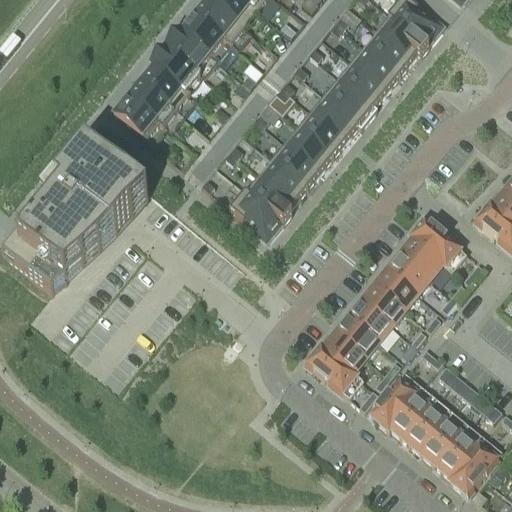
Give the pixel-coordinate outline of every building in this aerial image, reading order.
[(232,0),(211,0),(207,6),(244,36),(257,20),(232,0)] [(268,0),(232,0),(257,20),(272,2),(268,0)] [(316,0),(308,0),(306,2),(315,9),(320,3),(316,0)] [(368,6),(361,0),(359,0),(355,5),(363,12),(368,6)] [(448,0),(459,9),(466,0),(448,0)] [(307,3),(300,11),(311,20),(317,12),(307,3)] [(439,33),(403,3),(389,19),(426,49),(439,33)] [(207,6),(193,22),(230,53),(244,36),(207,6)] [(426,49),(389,19),(376,36),(413,66),(417,61),(420,63),(428,53),(425,51),(426,49)] [(193,22),(180,38),(217,69),(230,53),(193,22)] [(339,25),(334,31),(342,37),(347,31),(339,25)] [(329,37),(337,43),(342,37),(334,31),(329,37)] [(413,66),(376,36),(374,38),(380,44),(369,57),(363,52),(399,82),(413,66)] [(179,37),(164,55),(203,86),(217,69),(180,38),(179,37)] [(399,82),(363,52),(349,69),(386,99),(399,82)] [(164,55),(150,72),(151,74),(188,104),(203,86),(164,55)] [(321,62),(314,56),(309,62),(316,69),(321,62)] [(373,114),(386,99),(349,69),(348,70),(354,75),(343,89),(337,84),(336,85),(375,117),(376,116),(373,114)] [(151,74),(139,89),(176,119),(188,104),(151,74)] [(307,80),(299,74),(294,80),(302,86),(307,80)] [(362,134),(375,117),(336,85),(322,101),(362,134)] [(139,89),(127,104),(163,134),(176,119),(139,89)] [(294,96),(286,90),(281,96),(289,102),(294,96)] [(289,102),(281,96),(276,102),(284,108),(289,102)] [(309,118),(345,148),(357,133),(360,136),(362,134),(322,101),(309,118)] [(127,104),(113,121),(139,142),(149,151),(163,134),(127,104)] [(345,148),(309,118),(296,134),(332,164),(345,148)] [(255,128),(263,134),(268,128),(260,122),(255,128)] [(263,134),(255,128),(250,134),(258,140),(263,134)] [(332,164),(296,134),(294,136),(300,140),(289,155),(283,150),(282,151),(319,180),(332,164)] [(319,180),(282,151),(269,167),(275,172),(305,197),(319,180)] [(242,160),(234,153),(229,159),(237,166),(242,160)] [(41,209),(0,256),(0,261),(46,300),(74,277),(92,262),(126,230),(145,208),(135,200),(84,159),(55,194),(41,209)] [(237,166),(229,159),(224,165),(232,172),(237,166)] [(292,213),(305,197),(275,172),(264,186),(258,181),(255,183),(292,213)] [(242,200),(278,230),(279,228),(282,231),(291,221),(288,218),(292,213),(255,183),(242,200)] [(206,187),(201,194),(209,200),(214,194),(206,187)] [(511,204),(504,199),(492,213),(490,211),(489,212),(511,231),(511,204)] [(278,230),(242,200),(229,216),(265,246),(278,230)] [(511,231),(489,212),(475,229),(482,235),(497,247),(511,259),(511,231)] [(410,244),(452,279),(466,262),(446,246),(446,245),(431,233),(430,233),(423,228),(410,244)] [(430,287),(442,273),(451,280),(452,279),(410,244),(409,245),(412,247),(399,262),(430,287)] [(417,303),(430,287),(399,262),(386,278),(417,303)] [(477,271),(470,280),(475,284),(482,276),(477,271)] [(417,303),(386,278),(374,294),(404,319),(417,303)] [(475,284),(470,280),(463,288),(468,292),(475,284)] [(456,308),(465,296),(460,291),(450,304),(456,308)] [(404,319),(374,294),(361,309),(391,335),(404,319)] [(456,308),(450,304),(440,316),(446,320),(456,308)] [(391,335),(361,309),(348,325),(378,350),(391,335)] [(424,335),(430,340),(440,327),(434,323),(424,335)] [(378,350),(348,325),(335,341),(365,366),(378,350)] [(415,354),(425,342),(419,338),(410,350),(415,354)] [(365,366),(335,341),(323,356),(320,354),(319,355),(362,390),(363,389),(353,381),(365,366)] [(406,366),(415,354),(410,350),(400,362),(406,366)] [(362,390),(319,355),(306,372),(313,377),(312,377),(328,390),(348,406),(362,390)] [(421,362),(429,369),(433,364),(425,357),(421,362)] [(433,364),(429,369),(437,376),(441,371),(433,364)] [(389,386),(399,373),(393,369),(384,381),(389,386)] [(437,383),(443,388),(451,378),(445,373),(437,383)] [(443,388),(449,393),(457,383),(451,378),(443,388)] [(387,437),(421,395),(405,381),(388,402),(375,417),(376,417),(370,424),(387,437)] [(374,394),(380,398),(389,386),(384,381),(374,394)] [(449,393),(455,398),(463,388),(457,383),(449,393)] [(463,388),(455,398),(461,403),(469,393),(463,388)] [(387,437),(387,438),(389,436),(404,448),(437,408),(421,395),(387,437)] [(372,398),(365,406),(370,410),(377,402),(372,398)] [(469,409),(475,414),(483,404),(477,399),(469,409)] [(475,414),(481,419),(489,409),(483,404),(475,414)] [(370,410),(365,406),(358,414),(363,419),(370,410)] [(437,408),(404,448),(420,461),(453,421),(437,408)] [(481,419),(487,424),(495,414),(489,409),(481,419)] [(495,414),(487,424),(493,429),(501,419),(495,414)] [(453,421),(420,461),(436,474),(469,434),(453,421)] [(501,427),(509,434),(511,429),(511,427),(505,422),(501,427)] [(469,434),(436,474),(451,486),(449,488),(450,489),(485,447),(469,434)] [(485,447),(450,489),(466,503),(472,496),(485,481),(484,481),(501,460),(485,447)] [(511,463),(510,462),(502,471),(508,476),(511,470),(511,463)] [(508,476),(502,471),(494,481),(500,486),(508,476)] [(477,499),(471,506),(478,511),(480,511),(486,505),(477,499)]
